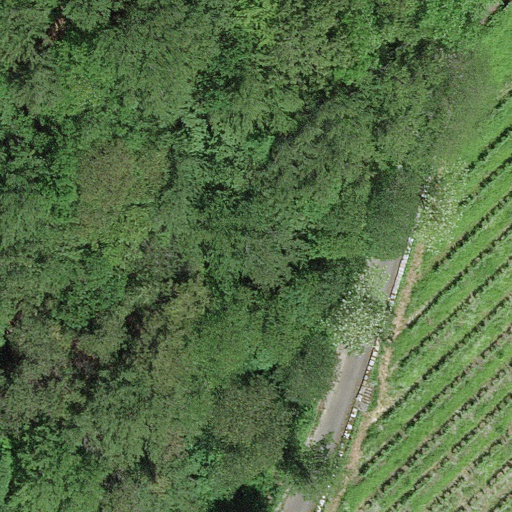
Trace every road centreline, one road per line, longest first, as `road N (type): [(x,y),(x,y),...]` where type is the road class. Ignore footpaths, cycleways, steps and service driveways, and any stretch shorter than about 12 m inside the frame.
road 1 (residential): [(460,40),(296,511)]
road 2 (track): [(0,266),(60,252),(164,165),(234,32),(239,0)]
